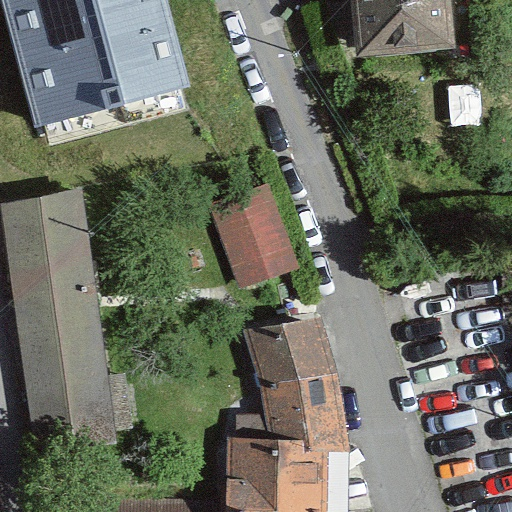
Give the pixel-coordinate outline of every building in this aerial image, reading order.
[(0,0),(0,8),(33,130),(187,89),(162,0),(0,0)] [(446,0),(353,0),(358,60),(450,53),(446,0)] [(217,203),(248,285),(311,264),(285,180),(217,203)] [(83,191),(0,202),(0,220),(33,453),(119,441),(83,191)] [(236,442),(236,499),(82,495),(81,511),(339,511),(341,446),(341,384),(320,323),(242,336),(272,442),(236,442)]
